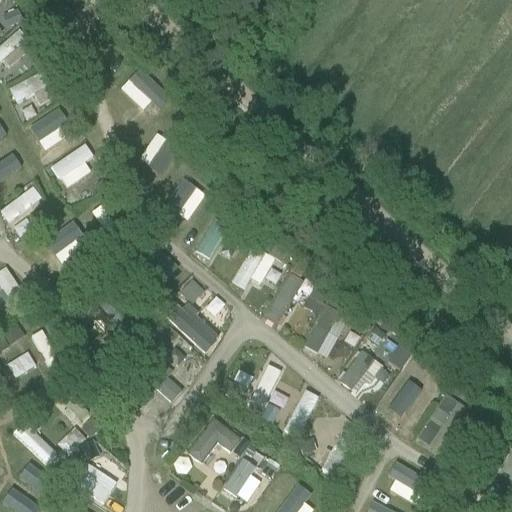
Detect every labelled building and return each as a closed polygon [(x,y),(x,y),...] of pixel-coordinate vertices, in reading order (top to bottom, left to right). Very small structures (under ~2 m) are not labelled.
[(17,14),(2,19),(7,32),(22,26),(17,14)] [(0,38),(0,55),(10,49),(1,37),(0,38)] [(39,58),(30,63),(36,73),(44,68),(39,58)] [(155,112),(135,70),(99,87),(119,129),(155,112)] [(0,102),(3,108),(6,107),(13,120),(36,107),(18,75),(0,84),(0,102)] [(171,98),(161,105),(169,115),(178,108),(171,98)] [(39,113),(12,130),(25,151),(52,134),(39,113)] [(184,116),(173,123),(180,134),(191,128),(184,116)] [(139,132),(162,162),(175,152),(153,122),(139,132)] [(72,136),(60,145),(67,156),(79,147),(72,136)] [(126,153),(138,158),(144,146),(132,141),(126,153)] [(8,142),(0,146),(0,162),(1,164),(16,154),(8,142)] [(41,147),(29,151),(34,164),(46,160),(41,147)] [(137,163),(145,177),(161,167),(152,154),(137,163)] [(24,177),(13,184),(21,196),(32,189),(24,177)] [(95,187),(94,193),(97,199),(107,193),(101,183),(95,187)] [(152,209),(166,215),(176,191),(163,185),(152,209)] [(59,194),(64,206),(79,200),(73,187),(59,194)] [(114,198),(103,205),(110,216),(121,209),(114,198)] [(206,200),(201,209),(212,216),(217,206),(206,200)] [(40,215),(31,222),(39,232),(48,225),(40,215)] [(195,265),(213,231),(197,222),(179,256),(195,265)] [(59,232),(20,248),(30,275),(54,265),(49,253),(65,246),(59,232)] [(273,249),(266,260),(279,267),(285,256),(273,249)] [(84,258),(74,266),(83,277),(93,269),(84,258)] [(294,269),(290,276),(299,282),(304,275),(294,269)] [(265,328),(283,281),(270,276),(251,322),(265,328)] [(280,296),(290,301),(297,288),(286,283),(280,296)] [(192,287),(180,298),(188,307),(200,295),(192,287)] [(315,290),(308,302),(319,308),(326,297),(315,290)] [(152,299),(143,309),(151,317),(160,308),(152,299)] [(333,299),(326,310),(337,316),(343,305),(333,299)] [(198,300),(188,313),(201,322),(210,309),(198,300)] [(93,301),(77,321),(98,337),(114,318),(93,301)] [(308,302),(303,311),(314,318),(319,308),(308,302)] [(157,325),(186,359),(203,344),(174,310),(157,325)] [(355,325),(350,334),(353,340),(366,335),(361,322),(355,325)] [(23,358),(35,352),(20,324),(8,331),(23,358)] [(3,343),(0,345),(0,361),(11,355),(3,343)] [(156,345),(142,359),(151,368),(165,354),(156,345)] [(110,346),(100,355),(111,367),(121,357),(110,346)] [(399,350),(385,366),(397,376),(411,359),(399,350)] [(343,355),(324,387),(348,402),(368,370),(343,355)] [(233,406),(245,413),(263,375),(251,369),(233,406)] [(403,402),(392,394),(401,381),(388,372),(359,411),(383,428),(403,402)] [(153,404),(165,391),(154,381),(142,393),(153,404)] [(420,384),(414,395),(427,402),(433,392),(420,384)] [(225,386),(219,397),(229,402),(235,392),(225,386)] [(449,388),(443,396),(451,402),(457,394),(449,388)] [(265,411),(259,422),(270,429),(277,417),(265,411)] [(425,412),(404,448),(421,458),(442,423),(425,412)] [(474,416),(469,425),(479,431),(485,422),(474,416)] [(202,447),(223,463),(234,449),(202,425),(178,458),(188,466),(202,447)] [(60,439),(53,450),(63,456),(70,444),(60,439)] [(287,441),(282,451),(288,454),(293,445),(287,441)] [(310,444),(297,449),(301,460),(313,455),(310,444)] [(94,447),(87,449),(93,464),(100,462),(94,447)] [(239,447),(230,458),(238,463),(246,452),(239,447)] [(24,448),(13,466),(34,480),(45,462),(24,448)] [(224,466),(208,492),(233,508),(249,482),(224,466)] [(375,467),(369,482),(407,496),(412,481),(375,467)] [(104,490),(96,469),(78,476),(86,497),(104,490)] [(267,469),(260,478),(268,484),(275,475),(267,469)] [(302,511),(318,511),(323,505),(290,483),(281,495),(303,510),(302,511)] [(4,485),(0,493),(0,511),(24,511),(32,500),(4,485)]
